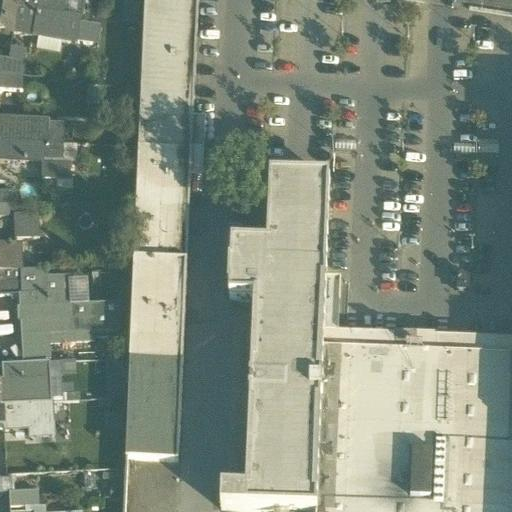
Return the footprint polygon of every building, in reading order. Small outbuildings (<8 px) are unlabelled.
[(0,0),(0,6),(17,9),(19,0),(0,0)] [(19,0),(17,9),(63,16),(63,14),(59,13),(61,0),(19,0)] [(125,0),(123,18),(138,19),(140,0),(125,0)] [(145,0),(134,264),(187,266),(198,0),(145,0)] [(0,32),(13,34),(17,9),(0,6),(0,32)] [(63,16),(17,9),(13,34),(64,43),(65,38),(68,17),(63,16)] [(95,27),(81,25),(82,19),(68,17),(65,38),(78,41),(77,44),(92,46),(95,27)] [(0,59),(0,75),(22,78),(25,64),(0,59)] [(0,91),(22,92),(22,78),(0,75),(0,91)] [(49,121),(0,118),(0,143),(48,146),(49,125),(49,121)] [(48,146),(63,146),(64,125),(49,125),(48,146)] [(48,146),(0,143),(0,161),(28,163),(28,160),(43,161),(63,161),(63,146),(48,146)] [(42,181),(70,181),(70,165),(42,165),(42,181)] [(221,511),(261,511),(316,511),(323,351),(324,335),(330,182),(270,180),(267,248),(232,247),(231,266),(230,266),(228,292),(230,292),(230,302),(254,302),(251,380),(250,380),(249,398),(250,398),(246,492),(222,491),(221,511)] [(0,206),(14,207),(15,193),(0,193),(0,206)] [(14,217),(15,242),(39,241),(38,216),(14,217)] [(0,247),(0,272),(22,271),(20,246),(0,247)] [(178,463),(187,266),(134,264),(126,461),(178,463)] [(22,272),(22,271),(0,272),(0,297),(21,297),(22,311),(48,310),(47,283),(47,271),(22,272)] [(23,337),(25,363),(50,361),(49,346),(95,344),(94,334),(120,333),(120,305),(72,306),(71,282),(47,283),(48,310),(22,311),(23,337)] [(395,337),(324,335),(323,351),(395,354),(395,337)] [(511,511),(511,358),(436,355),(437,339),(437,337),(395,336),(395,337),(395,354),(323,351),(316,511),(511,511)] [(511,341),(437,339),(436,355),(511,358),(511,341)] [(26,381),(3,382),(4,407),(39,405),(38,382),(50,381),(50,364),(25,365),(26,381)] [(2,367),(3,382),(26,381),(25,365),(2,367)] [(52,405),(50,381),(38,382),(39,405),(52,405)] [(39,405),(4,407),(5,432),(30,431),(30,439),(54,438),(52,405),(39,405)] [(11,453),(0,453),(0,478),(12,478),(11,453)] [(0,480),(0,494),(9,494),(15,493),(14,480),(0,480)] [(39,492),(15,493),(9,494),(10,510),(26,509),(40,508),(39,492)]
